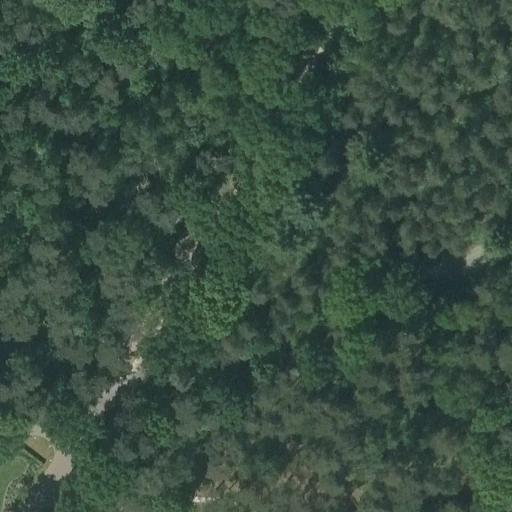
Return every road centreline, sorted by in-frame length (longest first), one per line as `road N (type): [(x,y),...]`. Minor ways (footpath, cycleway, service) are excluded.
road 1 (track): [(334,0),(111,393)]
road 2 (unclassified): [(212,354),(511,247)]
road 3 (residential): [(70,407),(212,354)]
